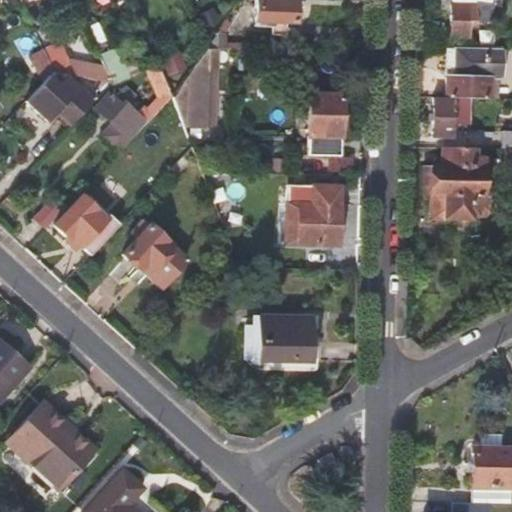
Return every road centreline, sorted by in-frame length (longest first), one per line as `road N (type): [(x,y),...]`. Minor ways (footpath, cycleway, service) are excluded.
road 1 (residential): [(389,0),(380,397)]
road 2 (residential): [(235,476),(0,262)]
road 3 (residential): [(235,476),(380,397)]
road 4 (residential): [(380,397),(511,325)]
